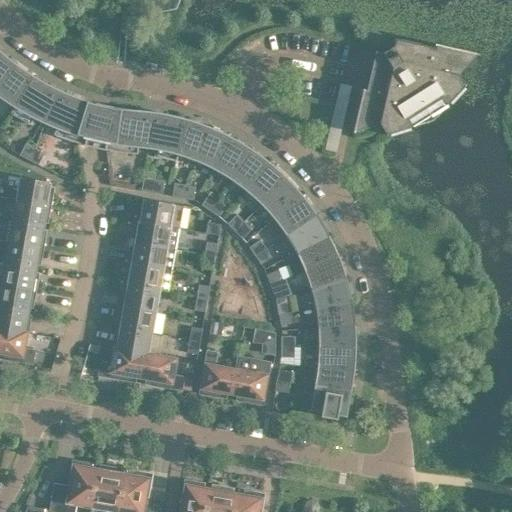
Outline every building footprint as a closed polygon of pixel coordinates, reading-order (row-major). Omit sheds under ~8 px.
[(363,88),(353,131),(354,131),(380,123),(386,134),(433,119),(466,84),(459,73),(478,54),(478,52),(435,42),(434,44),(435,44),(435,46),(395,37),(385,52),(375,50),(366,89),(364,89),(364,88),(363,88)] [(0,51),(0,85),(16,64),(0,51)] [(0,95),(14,105),(10,111),(33,75),(16,64),(0,85),(0,95)] [(34,116),(45,121),(59,90),(50,85),(33,75),(10,111),(30,123),(34,116)] [(349,86),(340,84),(336,102),(325,147),(334,149),(349,86)] [(59,90),(45,121),(56,126),(53,133),(74,141),(87,100),(59,90)] [(87,100),(75,141),(84,143),(84,144),(86,145),(99,147),(105,149),(105,148),(114,150),(121,108),(105,105),(97,103),(87,100)] [(121,108),(114,150),(137,152),(138,145),(148,146),(152,112),(121,108)] [(152,112),(148,146),(158,148),(156,155),(175,160),(187,119),(164,113),(152,112)] [(187,119),(175,160),(176,160),(178,152),(195,159),(209,126),(187,119)] [(195,159),(214,167),(230,136),(209,126),(195,159)] [(214,167),(231,177),(250,148),(230,136),(214,167)] [(25,142),(19,154),(28,159),(34,147),(25,142)] [(34,147),(28,159),(37,164),(43,152),(34,147)] [(231,177),(247,189),(269,162),(250,148),(231,177)] [(70,174),(75,157),(60,153),(55,170),(70,174)] [(247,189),(261,202),(286,178),(269,162),(247,189)] [(53,181),(19,175),(15,198),(49,204),(53,181)] [(141,189),(151,191),(153,178),(143,176),(141,189)] [(153,178),(151,191),(161,193),(164,180),(153,178)] [(261,202),(275,217),(302,195),(286,178),(261,202)] [(173,194),(183,196),(185,183),(176,181),(173,194)] [(194,184),(185,183),(183,196),(192,198),(194,184)] [(202,202),(210,208),(217,197),(209,192),(202,202)] [(275,217),(287,233),(316,214),(302,195),(275,217)] [(136,219),(178,227),(182,204),(140,197),(136,219)] [(226,204),(217,197),(210,208),(219,214),(226,204)] [(15,198),(11,219),(45,225),(49,204),(15,198)] [(234,230),(245,219),(237,212),(227,222),(234,230)] [(316,214),(287,233),(297,250),(328,234),(316,214)] [(0,238),(42,246),(45,225),(11,219),(0,216),(0,238)] [(167,247),(174,248),(178,227),(136,219),(132,240),(167,247)] [(234,230),(244,240),(256,230),(245,219),(234,230)] [(206,232),(218,234),(220,222),(208,220),(206,232)] [(297,250),(305,268),(337,255),(328,234),(297,250)] [(0,260),(4,261),(38,268),(42,246),(0,238),(0,260)] [(249,245),(255,254),(267,246),(261,238),(249,245)] [(174,248),(167,247),(132,240),(128,262),(170,269),(174,248)] [(205,253),(214,255),(217,242),(207,241),(205,253)] [(267,246),(255,254),(262,264),(273,256),(267,246)] [(212,267),(214,255),(205,253),(203,265),(212,267)] [(305,268),(312,287),(345,277),(337,255),(305,268)] [(4,261),(0,282),(34,289),(38,268),(4,261)] [(125,283),(159,289),(167,290),(170,269),(128,262),(125,283)] [(270,282),(283,277),(279,268),(267,273),(270,282)] [(274,290),(286,286),(283,277),(270,282),(274,290)] [(312,287),(316,306),(350,300),(345,277),(312,287)] [(0,304),(10,306),(30,310),(34,289),(0,282),(0,304)] [(155,310),(159,289),(125,283),(121,304),(155,310)] [(196,296),(207,298),(209,285),(197,283),(196,296)] [(205,310),(207,298),(196,296),(194,308),(205,310)] [(280,313),(293,311),(290,300),(278,303),(280,313)] [(316,306),(319,326),(353,323),(350,300),(316,306)] [(0,326),(27,331),(30,310),(10,306),(0,304),(0,326)] [(151,332),(155,310),(121,304),(117,325),(151,332)] [(280,313),(281,322),(294,321),(293,311),(280,313)] [(220,334),(222,322),(210,320),(208,332),(220,334)] [(319,326),(319,346),(354,346),(353,323),(319,326)] [(147,353),(148,352),(151,332),(117,325),(113,347),(145,352),(147,353)] [(199,340),(202,327),(191,325),(188,338),(199,340)] [(0,326),(0,351),(2,352),(1,356),(31,361),(34,349),(24,348),(27,331),(0,326)] [(274,333),(254,328),(252,342),(261,342),(261,353),(274,355),(274,333)] [(281,345),(295,345),(294,334),(282,335),(281,345)] [(199,340),(188,338),(186,351),(197,353),(199,340)] [(281,345),(280,355),(295,355),(295,345),(281,345)] [(319,346),(318,366),(353,370),(354,346),(319,346)] [(145,352),(113,347),(110,363),(101,361),(98,373),(128,379),(129,374),(140,376),(145,352)] [(220,391),(231,393),(236,368),(213,364),(215,351),(207,350),(199,391),(220,395),(220,391)] [(145,352),(140,376),(151,378),(151,383),(181,388),(183,376),(173,374),(176,357),(148,352),(147,353),(145,352)] [(238,355),(236,368),(231,393),(242,394),(242,399),(262,402),(269,361),(261,359),(238,355)] [(353,370),(318,366),(315,386),(349,392),(353,370)] [(278,368),(276,379),(289,381),(291,371),(278,368)] [(289,381),(276,379),(274,389),(287,392),(289,381)] [(349,392),(315,386),(311,408),(322,410),(322,415),(336,417),(337,413),(345,414),(349,392)] [(90,505),(97,468),(91,467),(92,462),(74,459),(69,485),(53,482),(48,509),(63,511),(74,511),(76,503),(90,505)] [(105,469),(97,468),(90,505),(108,509),(107,511),(117,511),(124,473),(124,472),(119,472),(120,467),(105,465),(105,469)] [(142,511),(149,472),(131,469),(131,474),(124,473),(117,511),(142,511)] [(179,511),(204,511),(209,488),(203,486),(204,482),(186,479),(179,511)] [(209,488),(204,511),(233,511),(237,492),(231,491),(232,487),(218,485),(217,489),(209,488)] [(243,493),(237,492),(233,511),(257,511),(261,492),(243,489),(243,493)] [(312,511),(316,510),(318,505),(316,499),(310,497),(305,500),(303,506),(305,511),(308,511),(312,511)]
